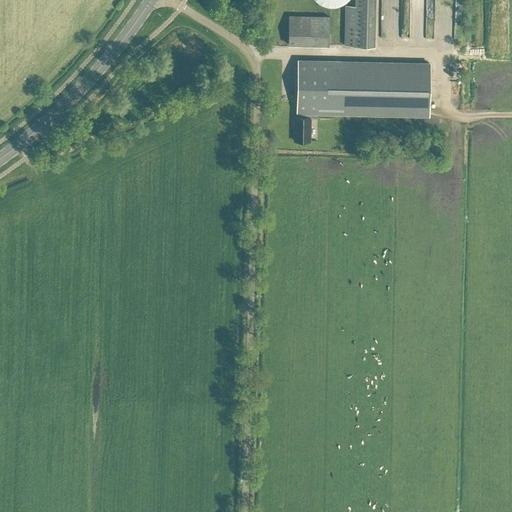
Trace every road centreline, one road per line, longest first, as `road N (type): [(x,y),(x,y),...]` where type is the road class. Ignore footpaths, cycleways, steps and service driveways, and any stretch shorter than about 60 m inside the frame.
road 1 (unclassified): [(245,511),(255,64),(239,42),(170,0)]
road 2 (primary): [(0,159),(90,78),(149,0)]
